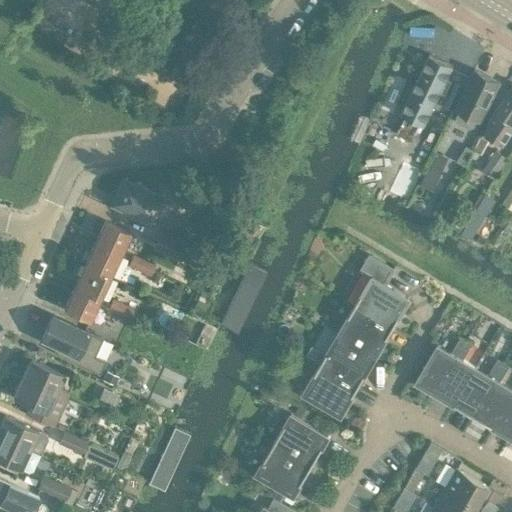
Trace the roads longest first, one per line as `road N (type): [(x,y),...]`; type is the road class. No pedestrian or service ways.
road 1 (residential): [(38,231),(79,154),(202,141),(294,0)]
road 2 (residential): [(511,472),(426,425),(387,427)]
